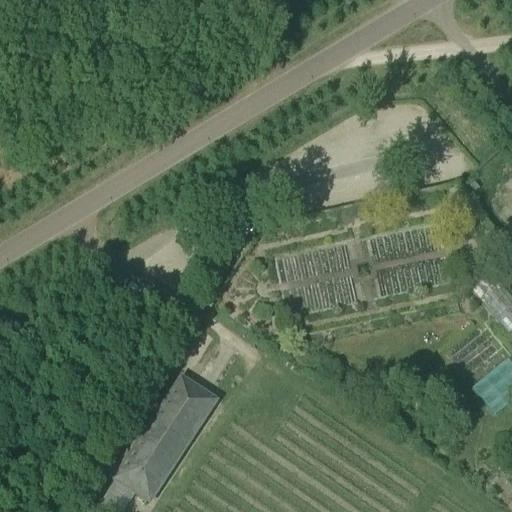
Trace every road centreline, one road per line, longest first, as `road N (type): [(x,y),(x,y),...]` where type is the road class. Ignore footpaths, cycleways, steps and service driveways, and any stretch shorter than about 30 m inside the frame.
road 1 (track): [(511,42),(0,99)]
road 2 (unclassified): [(0,256),(431,0)]
road 3 (track): [(201,316),(252,353),(254,366),(161,511)]
road 4 (track): [(125,268),(0,454)]
